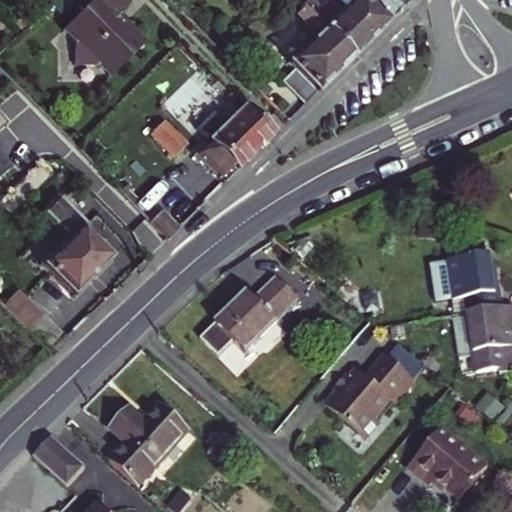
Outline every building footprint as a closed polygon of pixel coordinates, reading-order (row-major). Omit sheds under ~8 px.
[(124,0),(84,0),(59,25),(74,41),(74,59),(91,59),(106,74),(141,38),(114,11),(124,0)] [(184,0),(178,0),(174,3),(189,19),(196,12),(184,0)] [(296,0),(280,0),(295,14),(303,6),(296,0)] [(375,36),(337,0),(327,0),(321,7),(312,0),(296,0),(303,6),(354,56),(375,36)] [(337,0),(375,36),(411,0),(337,0)] [(317,93),(354,56),(303,6),(295,14),(314,34),(286,63),(317,93)] [(266,85),(260,91),(277,109),(284,102),(266,85)] [(276,134),(247,105),(195,156),(223,185),(276,134)] [(184,143),(165,122),(154,133),(173,154),(184,143)] [(0,156),(0,180),(12,172),(0,156)] [(63,199),(62,197),(61,197),(46,212),(69,236),(41,266),(74,298),(113,258),(82,225),(85,221),(68,204),(72,200),(67,195),(63,199)] [(161,211),(149,222),(167,240),(178,229),(161,211)] [(464,299),(467,315),(501,309),(496,273),(491,274),(488,255),(428,264),(434,304),(464,299)] [(215,323),(246,355),(277,324),(274,321),(297,298),(275,277),(253,299),(246,292),(215,323)] [(14,318),(49,352),(51,354),(67,339),(44,315),(39,320),(26,306),(14,318)] [(511,307),(501,309),(467,315),(473,353),(477,374),(500,371),(500,374),(511,371),(511,307)] [(337,396),(326,409),(365,442),(381,423),(374,417),(389,399),(394,403),(413,380),(386,357),(368,378),(358,370),(351,379),(346,375),(332,391),(337,396)] [(137,487),(187,430),(159,407),(144,424),(128,410),(110,430),(127,445),(110,463),(137,487)] [(489,468),(442,429),(408,468),(432,488),(437,481),(461,501),(489,468)] [(32,458),(66,487),(84,466),(50,436),(32,458)] [(94,511),(100,506),(95,503),(86,511),(94,511)]
